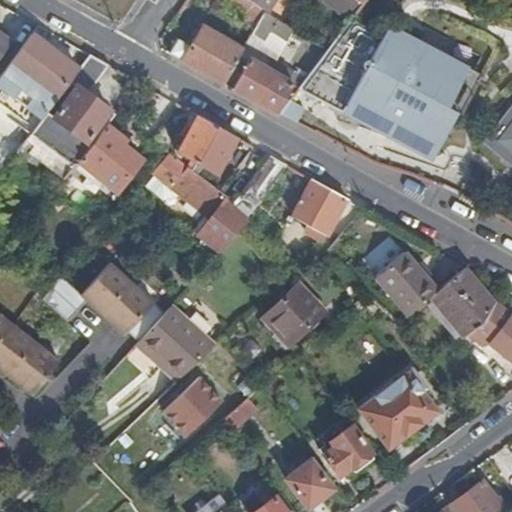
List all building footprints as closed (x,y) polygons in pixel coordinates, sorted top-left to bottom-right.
[(245,21),(256,5),(248,0),(230,0),(226,8),(245,21)] [(248,0),(256,5),(268,13),(276,0),(248,0)] [(318,0),(351,23),(355,18),(363,8),(352,0),(318,0)] [(259,30),(268,13),(256,5),(245,21),(259,30)] [(289,43),(296,32),(268,13),(259,30),(255,36),(266,43),(273,33),(289,43)] [(474,75),(482,60),(423,27),(416,41),(389,28),(385,36),(355,18),(351,23),(299,86),(294,94),(433,170),(484,80),(474,75)] [(171,53),(226,85),(247,47),(203,22),(190,45),(180,38),(171,53)] [(0,59),(11,44),(0,36),(0,59)] [(0,107),(33,133),(78,73),(32,38),(0,81),(0,107)] [(279,113),(294,94),(299,86),(290,86),(286,83),(289,76),(251,56),(233,90),(279,113)] [(106,129),(115,117),(87,97),(109,69),(89,58),(78,73),(33,133),(30,138),(73,171),(79,164),(106,129)] [(511,170),(511,109),(482,146),(511,170)] [(178,155),(197,166),(217,130),(198,119),(178,155)] [(131,192),(136,186),(129,180),(140,165),(121,149),(125,144),(106,129),(79,164),(117,195),(124,186),(131,192)] [(217,177),(237,141),(217,130),(197,166),(217,177)] [(139,135),(150,143),(153,139),(142,131),(139,135)] [(65,182),(73,171),(30,138),(25,144),(33,150),(29,155),(65,182)] [(232,206),(233,205),(222,197),(192,175),(171,159),(155,180),(211,223),(199,238),(221,257),(251,223),(232,206)] [(256,209),(286,169),(268,159),(240,196),(256,209)] [(327,241),(347,204),(312,183),(291,220),(307,229),(327,241)] [(323,245),(327,241),(307,229),(305,232),(307,237),(318,245),(323,245)] [(430,301),(437,294),(415,269),(404,255),(374,281),(407,320),(430,301)] [(141,345),(166,317),(110,266),(82,298),(62,279),(49,295),(44,301),(70,325),(88,304),(95,310),(98,306),(107,315),(104,318),(116,330),(119,326),(129,335),(141,345)] [(437,294),(441,291),(419,266),(415,269),(437,294)] [(494,307),(495,305),(466,271),(441,291),(437,294),(430,301),(462,342),(472,335),(484,326),(494,307)] [(327,314),(302,285),(266,317),(290,345),(327,314)] [(95,310),(104,318),(107,315),(98,306),(95,310)] [(511,321),(494,307),(484,326),(472,335),(511,364),(511,321)] [(183,379),(217,348),(173,309),(166,317),(141,345),(139,346),(157,363),(162,359),(183,379)] [(0,439),(9,428),(0,421),(0,373),(3,369),(13,377),(9,381),(23,392),(26,388),(36,396),(61,365),(0,316),(0,439)] [(116,330),(126,339),(129,335),(119,326),(116,330)] [(0,373),(9,381),(13,377),(3,369),(0,373)] [(422,406),(427,402),(408,375),(358,412),(388,452),(432,420),(422,406)] [(33,400),(36,396),(26,388),(23,392),(33,400)] [(438,415),(427,402),(422,406),(432,420),(438,415)] [(225,423),(233,435),(257,414),(248,403),(225,423)] [(357,475),(374,462),(373,457),(352,429),(330,445),(334,450),(323,458),(339,479),(349,472),(357,475)] [(194,466),(187,459),(180,465),(185,470),(188,471),(191,470),(194,466)] [(332,493),(311,464),(286,482),(307,511),(332,493)] [(451,511),(502,511),(483,485),(450,510),(451,511)] [(259,511),(282,511),(274,501),(259,511)]
